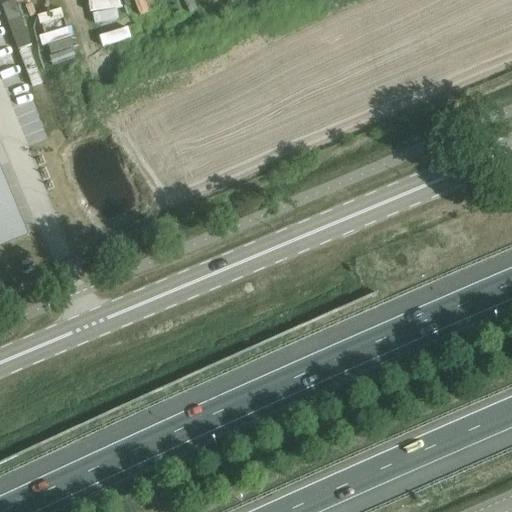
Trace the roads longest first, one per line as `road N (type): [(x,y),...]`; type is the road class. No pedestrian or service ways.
road 1 (motorway): [(511,284),(0,511)]
road 2 (tertiary): [(0,364),(511,152)]
road 3 (motorway): [(285,511),(511,412)]
